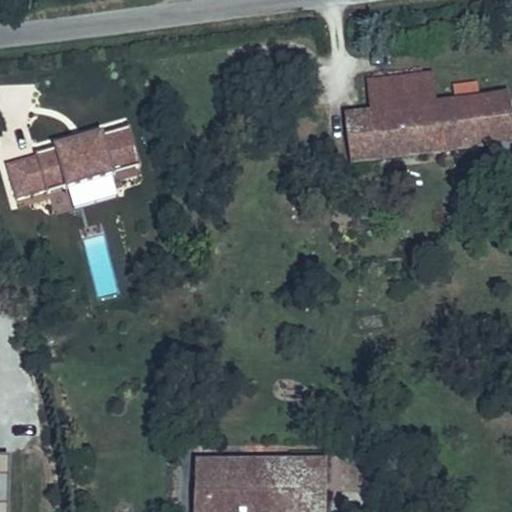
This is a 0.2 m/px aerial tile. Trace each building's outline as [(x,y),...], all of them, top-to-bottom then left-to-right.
[(321,84),(348,81),(346,63),(319,66),(321,84)] [(511,107),(510,93),(480,97),(479,87),(453,90),(455,100),(437,102),(435,73),(367,82),(370,112),(342,114),(348,160),(373,157),(374,165),(511,147),(511,107)] [(55,151),(6,165),(18,201),(48,194),(69,189),(87,188),(115,179),(116,175),(142,168),(128,130),(104,139),(102,135),(55,147),(55,151)] [(384,245),(428,242),(428,230),(383,234),(384,245)] [(11,458),(0,457),(0,479),(10,480),(11,458)] [(193,462),(193,511),(327,511),(330,461),(193,462)]
